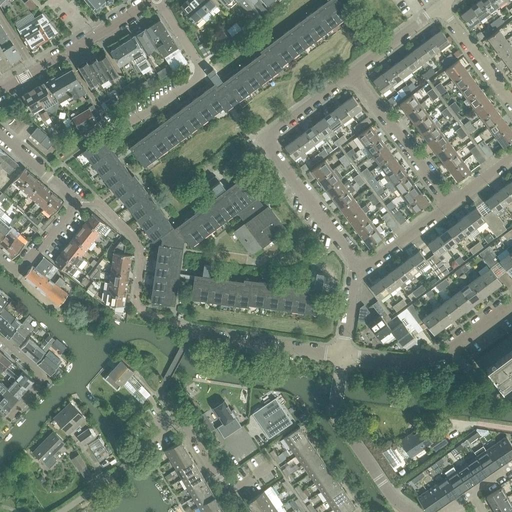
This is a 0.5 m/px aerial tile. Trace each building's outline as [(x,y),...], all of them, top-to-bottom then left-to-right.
[(27,0),(26,1),(32,11),(38,7),(32,0),(27,0)] [(85,0),(95,11),(104,3),(107,3),(110,0),(85,0)] [(138,145),(132,150),(144,166),(223,107),(225,110),(227,108),(228,107),(282,67),(280,65),(348,15),(337,0),(328,0),(330,3),(325,7),(323,4),(317,8),(319,12),(314,16),(311,13),(306,17),(308,20),(302,24),(300,21),(294,25),(297,28),(291,33),(289,29),(283,33),(285,37),(280,41),(277,38),(272,42),(274,45),(269,49),(266,46),(260,50),(264,56),(259,61),(256,57),(251,61),(253,65),(247,69),(245,66),(239,70),(242,73),(236,77),(234,74),(228,78),(231,81),(225,85),(223,82),(217,86),(219,89),(216,91),(214,93),(213,93),(209,88),(203,92),(206,95),(200,100),(198,97),(192,101),(194,104),(189,108),(186,105),(181,109),(183,112),(177,116),(175,113),(170,117),(172,120),(166,125),(164,122),(158,126),(161,129),(155,133),(153,130),(147,134),(149,137),(144,141),(141,138),(136,142),(138,145)] [(187,0),(180,6),(194,22),(196,24),(203,18),(201,16),(187,0)] [(199,0),(187,0),(201,16),(208,10),(199,0)] [(211,0),(199,0),(208,10),(210,12),(217,6),(215,4),(211,0)] [(236,0),(237,1),(252,18),(252,19),(256,24),(269,13),(258,1),(253,6),(248,0),(236,0)] [(377,22),(394,12),(386,0),(376,0),(367,6),(377,22)] [(493,0),(480,0),(480,1),(489,13),(498,6),(493,0)] [(480,1),(470,8),(479,20),(489,13),(480,1)] [(460,15),(469,27),(479,20),(470,8),(460,15)] [(59,32),(41,13),(16,28),(30,51),(34,51),(37,50),(38,45),(38,44),(59,32)] [(503,21),(499,16),(494,20),(498,25),(503,21)] [(252,19),(241,28),(241,29),(245,33),(256,24),(252,19)] [(160,20),(146,29),(163,56),(177,47),(171,37),(166,30),(160,20)] [(490,23),(494,28),(498,25),(494,20),(490,23)] [(0,47),(10,63),(20,56),(0,24),(0,47)] [(136,34),(134,35),(146,54),(155,48),(158,53),(156,54),(159,59),(163,56),(146,29),(145,28),(141,31),(139,30),(136,32),(136,34)] [(236,41),(245,33),(241,29),(241,28),(232,36),(236,41)] [(225,42),(227,30),(221,29),(220,35),(219,41),(225,42)] [(450,42),(440,30),(431,37),(440,50),(450,42)] [(499,30),(487,38),(494,48),(506,39),(505,39),(499,30)] [(484,36),(480,31),(475,35),(479,40),(484,36)] [(145,58),(146,57),(133,36),(130,38),(127,38),(123,40),(123,42),(122,43),(140,71),(140,72),(150,66),(145,58)] [(431,37),(421,44),(430,57),(440,50),(431,37)] [(511,47),(506,39),(494,48),(502,58),(511,49),(511,47)] [(204,56),(210,52),(204,42),(198,46),(204,56)] [(118,45),(115,45),(112,47),(112,49),(110,51),(120,66),(129,60),(131,63),(133,65),(132,65),(137,73),(140,71),(122,43),(118,45)] [(421,44),(412,52),(421,64),(430,57),(421,44)] [(0,47),(0,68),(10,63),(0,47)] [(511,49),(502,58),(509,67),(511,64),(511,49)] [(412,52),(402,59),(411,71),(421,64),(412,52)] [(110,81),(118,75),(104,53),(96,58),(109,79),(110,81)] [(454,59),(450,54),(446,58),(449,62),(454,59)] [(100,85),(109,79),(96,58),(95,57),(87,62),(99,82),(99,83),(100,85)] [(441,61),(444,66),(449,62),(446,58),(441,61)] [(402,59),(392,66),(401,78),(411,71),(402,59)] [(90,88),(99,83),(99,82),(87,62),(86,62),(85,60),(77,66),(90,88)] [(458,60),(445,70),(452,80),(465,70),(458,60)] [(392,66),(383,73),(392,86),(401,78),(392,66)] [(47,81),(61,106),(85,92),(71,68),(55,78),(55,76),(47,81)] [(208,71),(207,72),(213,80),(215,84),(222,80),(221,79),(213,68),(208,71)] [(435,73),(431,68),(427,72),(430,77),(435,73)] [(162,69),(157,72),(161,79),(166,75),(162,69)] [(452,80),(460,89),(473,80),(465,70),(452,80)] [(422,76),(425,80),(430,77),(427,72),(422,76)] [(373,81),(382,93),(392,86),(383,73),(373,81)] [(460,89),(467,99),(480,90),(473,80),(460,89)] [(139,90),(134,81),(128,84),(133,93),(139,90)] [(440,82),(435,87),(438,91),(443,87),(440,82)] [(53,100),(43,83),(32,89),(42,106),(53,100)] [(416,87),(413,83),(407,87),(411,91),(416,87)] [(124,99),(133,94),(133,93),(128,84),(122,88),(124,92),(121,94),(124,99)] [(402,91),(406,95),(411,91),(407,87),(402,91)] [(441,95),(446,91),(443,87),(438,91),(441,95)] [(432,88),(426,92),(430,97),(436,93),(432,88)] [(22,95),(31,112),(42,106),(32,89),(22,95)] [(470,104),(474,109),(487,99),(480,90),(467,99),(464,102),(467,106),(470,104)] [(413,95),(400,105),(407,114),(420,104),(413,95)] [(361,109),(352,96),(342,104),(352,116),(361,109)] [(397,102),(393,98),(388,101),(392,106),(397,102)] [(104,102),(107,107),(112,104),(110,99),(104,102)] [(474,109),(481,118),(494,109),(487,99),(474,109)] [(407,114),(414,124),(427,114),(423,108),(426,106),(423,102),(420,104),(407,114)] [(455,102),(449,106),(452,110),(458,106),(455,102)] [(342,104),(333,111),(342,123),(352,116),(342,104)] [(457,113),(461,110),(458,106),(452,110),(460,120),(463,117),(459,114),(457,113)] [(446,107),(441,112),(444,116),(450,112),(446,107)] [(94,108),(90,110),(89,109),(72,119),(73,120),(70,122),(74,128),(77,133),(79,131),(83,137),(100,127),(96,121),(101,118),(94,108)] [(481,118),(488,128),(501,118),(494,109),(481,118)] [(49,118),(45,111),(40,114),(44,121),(46,120),(49,118)] [(333,111),(323,118),(332,130),(342,123),(333,111)] [(414,124),(421,134),(435,124),(427,114),(414,124)] [(371,122),(368,117),(358,124),(361,129),(371,122)] [(68,118),(63,121),(69,131),(74,128),(70,122),(69,120),(68,118)] [(323,118),(314,125),(323,138),(328,134),(331,137),(335,134),(332,130),(323,118)] [(488,128),(496,138),(509,128),(501,118),(488,128)] [(438,121),(435,124),(421,134),(429,143),(442,133),(438,128),(441,125),(438,121)] [(469,121),(464,125),(467,129),(472,125),(469,121)] [(353,128),(357,133),(361,129),(358,124),(353,128)] [(314,125),(304,133),(313,145),(323,138),(314,125)] [(470,134),(475,129),(472,125),(467,129),(470,134)] [(357,136),(354,139),(361,148),(365,146),(378,136),(370,126),(357,136)] [(461,126),(455,131),(458,136),(464,131),(461,126)] [(47,149),(54,141),(37,127),(30,135),(47,149)] [(503,147),(511,140),(511,132),(509,128),(496,138),(503,147)] [(304,133),(294,140),(303,152),(304,152),(313,145),(304,133)] [(429,143),(436,153),(449,143),(442,133),(429,143)] [(347,140),(343,135),(338,138),(342,144),(347,140)] [(120,142),(116,136),(109,141),(114,146),(120,142)] [(378,136),(365,146),(372,155),(385,146),(378,136)] [(333,142),(337,147),(342,144),(338,138),(333,142)] [(172,290),(175,291),(176,284),(173,283),(174,276),(177,277),(178,270),(175,270),(176,262),(180,263),(181,256),(177,255),(179,243),(183,243),(183,240),(181,238),(184,236),(191,245),(237,211),(245,223),(233,232),(251,256),(265,246),(264,244),(276,235),(277,236),(286,230),(283,226),(282,227),(277,220),(278,219),(271,210),(270,211),(269,210),(270,209),(268,206),(264,208),(255,197),(256,196),(244,180),(228,193),(215,176),(206,183),(218,200),(213,204),(211,201),(205,206),(207,208),(202,212),(200,210),(194,214),(196,217),(190,221),(188,218),(183,222),(185,225),(179,229),(177,227),(174,229),(174,230),(171,233),(169,229),(172,227),(168,222),(165,224),(160,218),(163,216),(159,210),(156,212),(152,207),(155,204),(151,199),(148,201),(144,196),(147,194),(142,188),(139,190),(135,184),(138,182),(133,176),(129,179),(124,174),(127,171),(123,166),(120,168),(116,162),(119,160),(115,155),(112,157),(108,151),(111,149),(106,143),(103,145),(99,140),(83,151),(117,197),(119,195),(153,241),(159,236),(162,240),(161,246),(159,245),(150,301),(173,305),(174,298),(171,297),(172,290)] [(284,147),(294,159),(299,156),(302,160),(307,156),(304,152),(303,152),(294,140),(284,147)] [(483,140),(477,144),(481,149),(486,145),(483,140)] [(436,153),(443,162),(456,152),(449,143),(436,153)] [(488,159),(494,154),(486,145),(481,149),(488,159)] [(385,146),(372,155),(379,165),(392,155),(385,146)] [(469,151),(472,154),(472,155),(478,151),(475,147),(469,151)] [(328,154),(324,149),(319,153),(323,158),(328,154)] [(352,149),(346,153),(349,157),(355,153),(352,149)] [(0,168),(1,167),(8,174),(16,165),(5,154),(0,150),(0,168)] [(480,165),(485,161),(478,151),(472,155),(480,165)] [(443,162),(450,172),(463,162),(456,152),(443,162)] [(314,157),(318,162),(323,158),(319,153),(314,157)] [(352,161),(358,157),(355,153),(349,157),(352,161)] [(343,155),(338,159),(341,164),(347,159),(343,155)] [(379,165),(375,168),(379,173),(383,170),(386,174),(399,165),(392,155),(379,165)] [(325,161),(311,171),(319,181),(332,171),(325,161)] [(457,181),(471,171),(463,162),(450,172),(457,181)] [(309,169),(305,164),(300,168),(303,173),(309,169)] [(386,174),(383,177),(387,182),(385,184),(388,188),(406,174),(403,170),(404,169),(401,165),(400,166),(399,165),(386,174)] [(319,181),(326,190),(339,180),(342,178),(335,168),(332,171),(319,181)] [(366,168),(361,172),(364,176),(370,172),(366,168)] [(25,169),(13,183),(20,189),(33,175),(25,169)] [(367,181),(373,176),(370,172),(364,176),(367,181)] [(358,174),(353,178),(356,183),(361,179),(358,174)] [(406,174),(388,188),(392,193),(397,189),(400,194),(414,184),(406,174)] [(20,189),(28,196),(40,182),(33,175),(20,189)] [(348,181),(343,185),(339,180),(326,190),(333,200),(352,186),(348,181)] [(28,196),(36,203),(48,189),(40,182),(28,196)] [(414,184),(400,194),(408,203),(421,193),(414,184)] [(350,194),(355,190),(352,186),(333,200),(340,209),(354,199),(350,194)] [(381,187),(375,191),(378,196),(384,191),(381,187)] [(503,206),(511,199),(511,197),(504,187),(494,194),(503,206)] [(36,203),(44,210),(56,196),(48,189),(36,203)] [(381,200),(387,195),(384,191),(378,196),(381,200)] [(421,193),(408,203),(415,213),(428,203),(421,193)] [(373,194),(367,198),(370,202),(376,198),(373,194)] [(494,194),(485,202),(492,211),(487,214),(498,228),(502,233),(506,230),(502,225),(504,224),(498,216),(506,210),(503,206),(494,194)] [(53,215),(64,203),(56,196),(44,210),(52,216),(49,219),(53,215)] [(373,206),(379,202),(376,198),(370,202),(373,206)] [(340,209),(348,219),(361,209),(354,199),(340,209)] [(377,208),(373,211),(374,213),(380,209),(383,207),(380,203),(377,205),(376,207),(377,208)] [(366,205),(361,209),(348,219),(355,229),(368,218),(364,213),(369,209),(366,205)] [(395,206),(390,211),(393,215),(398,210),(395,206)] [(472,211),(466,216),(472,223),(475,228),(484,221),(496,237),(502,233),(498,228),(487,214),(483,217),(476,208),(472,211)] [(400,224),(406,220),(398,210),(393,215),(400,224)] [(387,213),(382,217),(385,221),(390,217),(387,213)] [(14,218),(12,221),(4,214),(0,218),(0,240),(12,227),(17,221),(14,218)] [(107,226),(92,214),(85,222),(101,234),(107,226)] [(466,216),(456,223),(465,235),(475,228),(472,223),(466,216)] [(392,231),(398,226),(390,217),(385,221),(392,231)] [(355,229),(362,238),(376,228),(368,218),(355,229)] [(85,222),(79,230),(94,242),(101,234),(85,222)] [(456,223),(447,230),(456,242),(465,235),(456,223)] [(376,228),(362,238),(370,248),(383,238),(379,233),(382,231),(378,226),(376,228)] [(0,240),(0,248),(4,252),(20,234),(12,227),(0,240)] [(79,230),(72,238),(88,250),(94,242),(79,230)] [(447,230),(437,237),(446,249),(456,242),(447,230)] [(503,235),(507,240),(511,236),(508,231),(503,235)] [(12,259),(28,241),(20,234),(4,252),(12,259)] [(490,234),(484,238),(488,243),(494,239),(490,234)] [(437,237),(428,245),(435,254),(430,257),(444,276),(449,273),(440,261),(444,257),(441,253),(446,249),(437,237)] [(72,238),(66,246),(81,258),(88,250),(72,238)] [(131,255),(124,254),(125,245),(120,241),(113,250),(113,253),(112,253),(111,263),(130,266),(131,255)] [(483,247),(479,242),(474,246),(478,251),(483,247)] [(66,246),(60,254),(75,266),(81,258),(66,246)] [(469,249),(473,255),(478,251),(474,246),(469,249)] [(489,246),(484,250),(495,266),(500,262),(510,275),(510,276),(511,274),(511,257),(510,254),(507,250),(506,249),(501,252),(496,256),(492,251),(489,246)] [(484,250),(479,254),(490,268),(490,269),(495,266),(484,250)] [(419,251),(409,258),(418,270),(420,274),(424,271),(422,267),(428,263),(440,279),(444,276),(430,257),(426,260),(419,251)] [(75,266),(60,254),(53,262),(72,277),(79,269),(75,266)] [(454,260),(458,265),(463,260),(460,256),(454,260)] [(59,287),(63,281),(59,278),(54,284),(49,280),(58,269),(44,258),(35,269),(32,267),(24,278),(59,305),(67,294),(59,287)] [(409,258),(399,266),(408,277),(411,281),(416,278),(413,274),(418,270),(409,258)] [(111,263),(110,273),(129,276),(130,266),(111,263)] [(469,269),(465,264),(459,268),(463,273),(469,269)] [(399,266),(390,273),(399,285),(401,289),(406,285),(403,281),(408,277),(399,266)] [(454,272),(458,277),(463,273),(459,268),(454,272)] [(490,269),(480,276),(491,290),(492,292),(499,287),(497,285),(501,283),(500,283),(490,269),(490,268),(490,269)] [(110,273),(108,283),(127,286),(129,276),(110,273)] [(390,273),(380,280),(389,292),(392,296),(396,292),(394,288),(399,285),(390,273)] [(317,314),(321,291),(313,290),(313,294),(306,292),(306,289),(299,288),(299,291),(292,290),(292,287),(285,286),(285,289),(278,288),(278,285),(272,284),(271,287),(264,286),(265,283),(258,282),(257,285),(250,284),(251,281),(244,280),(243,286),(236,285),(236,281),(230,280),(229,284),(222,283),(222,279),(216,279),(216,282),(208,281),(209,277),(202,276),(202,280),(194,279),(191,298),(247,306),(248,304),(317,314)] [(480,276),(471,283),(472,284),(481,297),(491,290),(480,276)] [(321,286),(322,279),(315,278),(314,285),(321,286)] [(449,284),(445,278),(440,282),(444,288),(449,284)] [(380,280),(371,287),(379,299),(389,292),(380,280)] [(435,286),(439,291),(444,288),(440,282),(435,286)] [(127,286),(108,283),(104,283),(102,293),(126,296),(127,286)] [(471,283),(461,290),(472,305),(481,297),(472,284),(471,283)] [(426,290),(422,285),(417,289),(421,294),(426,290)] [(411,293),(415,298),(421,294),(417,289),(411,293)] [(434,294),(431,290),(425,294),(429,298),(434,294)] [(461,290),(451,298),(462,312),(472,305),(461,290)] [(126,296),(102,293),(102,300),(106,304),(125,306),(126,296)] [(451,298),(442,305),(453,319),(462,312),(451,298)] [(407,304),(402,299),(397,303),(401,308),(407,304)] [(380,316),(369,324),(383,342),(388,343),(396,337),(390,329),(386,324),(382,319),(387,315),(377,301),(372,305),(380,316)] [(392,307),(396,312),(401,308),(397,303),(392,307)] [(360,307),(358,321),(365,322),(366,314),(369,312),(364,304),(360,307)] [(411,304),(406,308),(414,319),(418,323),(423,320),(433,334),(443,326),(432,312),(423,319),(411,304)] [(442,305),(432,312),(443,326),(453,319),(442,305)] [(400,321),(390,329),(396,337),(401,343),(412,335),(409,331),(407,329),(417,322),(406,308),(396,316),(400,321)] [(3,310),(0,313),(0,331),(9,340),(16,333),(14,332),(21,325),(3,310)] [(387,315),(382,319),(386,324),(391,320),(387,315)] [(17,346),(29,332),(33,328),(25,320),(21,325),(14,332),(16,333),(9,340),(17,346)] [(29,338),(20,349),(28,356),(35,363),(47,350),(48,349),(50,346),(53,343),(52,343),(49,340),(42,348),(40,346),(39,347),(37,345),(34,342),(29,338)] [(53,343),(50,346),(55,350),(57,348),(59,346),(62,343),(57,339),(53,343)] [(45,355),(37,364),(46,372),(50,375),(52,372),(53,371),(58,366),(62,361),(53,353),(49,350),(45,355)] [(511,353),(487,373),(499,388),(511,378),(511,353)] [(0,356),(0,372),(10,362),(2,355),(0,356)] [(104,379),(117,390),(133,371),(121,360),(104,379)] [(7,367),(4,371),(10,376),(10,377),(25,390),(33,382),(22,372),(18,377),(7,367)] [(10,387),(7,389),(18,398),(25,390),(10,377),(8,379),(13,383),(10,387)] [(0,412),(3,415),(4,415),(18,398),(7,389),(0,382),(0,412)] [(146,398),(150,394),(142,385),(137,389),(146,398)] [(214,407),(213,408),(224,423),(218,427),(224,437),(241,426),(235,416),(237,414),(233,408),(231,410),(224,400),(219,403),(218,403),(215,405),(214,407)] [(263,405),(252,413),(263,428),(264,427),(270,437),(291,422),(278,403),(267,411),(263,405)] [(70,404),(69,404),(70,404),(54,418),(67,433),(68,432),(83,418),(70,404)] [(305,411),(297,417),(300,422),(309,416),(305,411)] [(204,420),(204,421),(211,431),(215,428),(208,418),(204,420)] [(300,426),(284,437),(290,446),(306,435),(300,426)] [(94,436),(88,428),(77,436),(83,445),(94,436)] [(400,442),(402,445),(401,445),(400,446),(400,447),(399,449),(399,450),(399,451),(399,452),(399,453),(400,454),(401,455),(402,456),(403,457),(404,457),(404,458),(406,458),(407,458),(408,458),(409,457),(410,457),(430,443),(436,451),(448,443),(441,433),(431,440),(423,429),(411,437),(409,435),(400,442)] [(64,443),(52,432),(33,452),(49,467),(56,460),(52,456),(64,443)] [(290,446),(296,455),(312,444),(306,435),(290,446)] [(511,457),(511,445),(506,437),(496,443),(507,460),(511,457)] [(98,438),(88,445),(99,460),(109,454),(98,438)] [(181,440),(165,450),(170,460),(187,450),(181,440)] [(496,443),(486,450),(497,467),(507,460),(496,443)] [(296,455),(302,464),(318,453),(312,444),(296,455)] [(483,446),(473,452),(476,457),(487,474),(497,467),(486,450),(483,446)] [(170,460),(176,469),(193,459),(187,450),(170,460)] [(302,464),(308,473),(324,462),(318,453),(302,464)] [(79,454),(71,459),(78,470),(86,465),(79,454)] [(472,460),(466,464),(472,472),(477,480),(487,474),(476,457),(472,460)] [(193,459),(176,469),(182,478),(198,468),(193,459)] [(308,473),(315,482),(330,471),(324,462),(308,473)] [(288,465),(285,467),(285,468),(289,473),(298,467),(296,464),(290,467),(288,465)] [(466,464),(456,470),(467,487),(472,484),(477,480),(472,472),(466,464)] [(182,478),(187,488),(204,477),(198,468),(182,478)] [(456,470),(446,477),(458,494),(467,487),(456,470)] [(330,471),(315,482),(321,491),(337,480),(330,471)] [(42,475),(37,479),(41,484),(46,480),(42,475)] [(187,488),(193,497),(210,487),(204,477),(187,488)] [(446,477),(436,484),(448,501),(458,494),(446,477)] [(321,491),(327,500),(343,489),(337,480),(321,491)] [(436,484),(426,490),(438,507),(448,501),(436,484)] [(270,486),(264,491),(248,502),(254,511),(277,495),(270,486)] [(193,497),(198,506),(215,496),(210,487),(193,497)] [(502,488),(486,497),(492,506),(507,497),(502,488)] [(327,500),(333,509),(349,498),(343,489),(327,500)] [(416,497),(425,511),(430,511),(438,507),(426,490),(416,497)] [(302,500),(306,497),(302,491),(298,494),(302,500)] [(281,505),(283,504),(277,495),(254,511),(271,511),(281,505)] [(198,506),(201,511),(209,511),(221,505),(215,496),(198,506)] [(511,506),(507,497),(492,506),(495,511),(502,511),(511,506)] [(335,511),(348,511),(355,507),(349,498),(333,509),(335,511)] [(310,503),(306,506),(310,511),(315,509),(310,503)]
